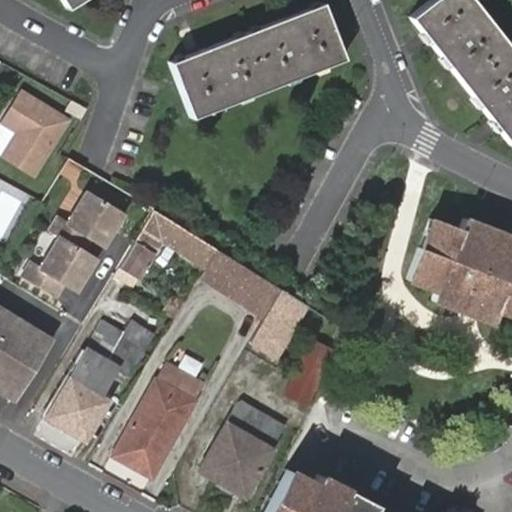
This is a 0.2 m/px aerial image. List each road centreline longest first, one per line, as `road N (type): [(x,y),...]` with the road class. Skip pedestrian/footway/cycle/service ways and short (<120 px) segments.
road 1 (residential): [(280,511),(300,471),(333,436),(361,439),(428,474),(459,480),(488,474),(511,455)]
road 2 (residential): [(396,94),(310,243)]
road 3 (residential): [(511,183),(425,140),(396,94)]
road 4 (residential): [(122,71),(0,6)]
road 5 (residential): [(0,445),(120,511)]
